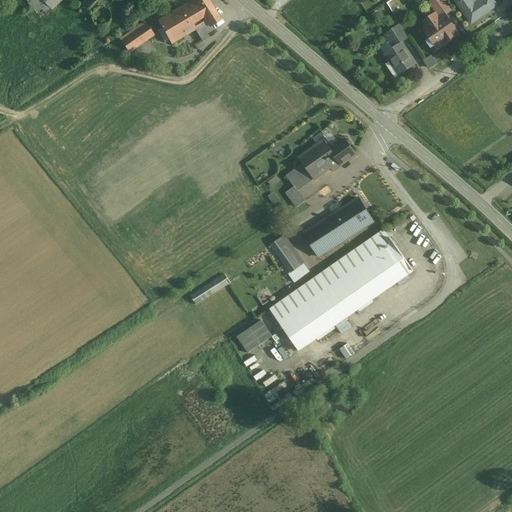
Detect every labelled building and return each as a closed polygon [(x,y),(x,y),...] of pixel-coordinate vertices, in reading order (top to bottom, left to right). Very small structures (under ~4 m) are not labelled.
[(26,0),(46,25),(57,17),(44,0),(26,0)] [(72,0),(85,12),(96,0),(72,0)] [(193,0),(158,21),(172,43),(194,30),(208,22),(193,0)] [(192,0),(193,0),(208,22),(211,26),(220,19),(207,0),(192,0)] [(432,3),(441,16),(445,14),(452,10),(445,0),(434,0),(430,3),(430,4),(432,3)] [(454,0),(471,23),(497,6),(492,0),(481,0),(474,5),(470,0),(454,0)] [(93,21),(95,25),(98,26),(101,27),(104,27),(107,25),(109,23),(110,19),(110,16),(108,13),(106,10),(103,9),(99,9),(96,11),(93,14),(92,18),(93,21)] [(429,30),(426,32),(436,47),(449,38),(451,40),(459,35),(445,14),(441,16),(438,18),(435,21),(432,16),(423,22),(426,26),(429,30)] [(211,26),(208,22),(194,30),(202,42),(209,37),(208,35),(214,30),(211,26)] [(146,24),(121,41),(129,52),(154,35),(146,24)] [(399,25),(384,35),(393,49),(402,43),(408,38),(399,25)] [(449,38),(436,47),(438,49),(451,40),(449,38)] [(393,49),(384,54),(390,62),(391,62),(399,74),(398,75),(399,76),(416,64),(411,57),(409,58),(401,45),(402,43),(393,49)] [(430,68),(438,63),(433,55),(425,60),(430,68)] [(391,62),(390,62),(386,65),(395,79),(399,76),(398,75),(399,74),(391,62)] [(326,138),(298,158),(303,165),(314,180),(330,168),(333,171),(355,155),(345,140),(333,148),(326,138)] [(298,191),(314,180),(303,165),(286,177),(294,187),(286,193),(297,208),(305,201),(298,191)] [(276,195),(270,199),(274,203),(279,199),(276,195)] [(359,199),(305,234),(319,257),(373,222),(359,199)] [(385,233),(312,285),(316,290),(390,239),(385,233)] [(285,237),(271,246),(290,273),(289,274),(295,283),(310,272),(285,237)] [(312,285),(271,312),(299,352),(414,271),(391,238),(390,239),(316,290),(312,285)] [(225,274),(191,296),(197,305),(231,283),(225,274)] [(272,339),(261,322),(234,340),(245,357),(272,339)] [(341,348),(347,359),(356,354),(351,343),(341,348)] [(310,371),(290,384),(297,394),(316,382),(310,371)] [(273,396),(289,386),(286,381),(270,391),(273,396)] [(348,466),(341,469),(347,483),(355,479),(348,466)]
